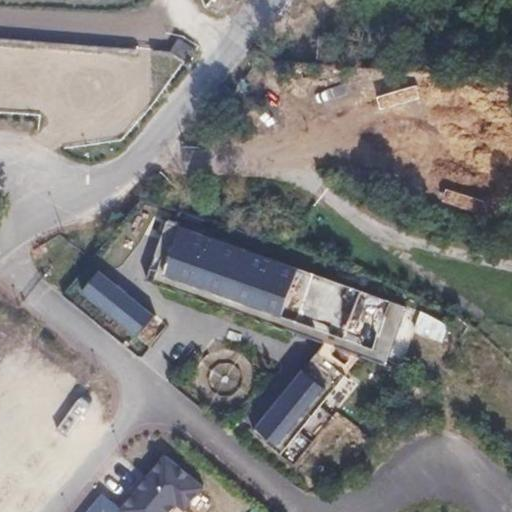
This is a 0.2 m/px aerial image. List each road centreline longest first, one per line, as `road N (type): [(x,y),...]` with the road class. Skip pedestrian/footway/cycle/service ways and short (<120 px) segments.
road 1 (unclassified): [(47,192),(95,182),(146,150),(263,0)]
road 2 (residential): [(332,511),(436,461),(511,511)]
road 3 (residential): [(154,389),(311,511)]
road 4 (residential): [(0,267),(154,389)]
road 5 (residential): [(53,511),(154,389)]
